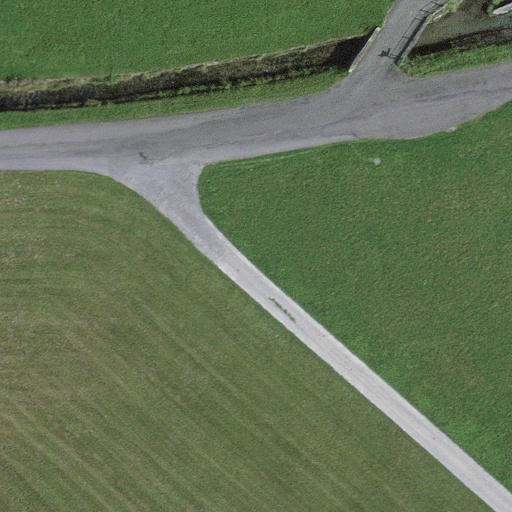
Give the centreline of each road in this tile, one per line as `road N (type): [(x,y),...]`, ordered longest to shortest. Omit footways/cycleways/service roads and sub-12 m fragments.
road 1 (track): [(99,142),(509,511)]
road 2 (residential): [(424,0),(347,105),(99,142),(0,144)]
road 3 (track): [(347,105),(511,72)]
